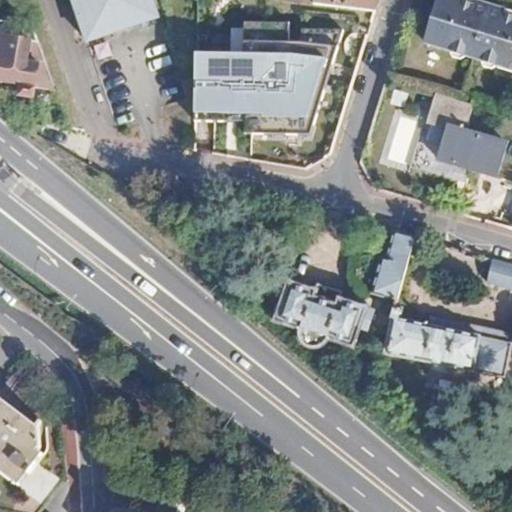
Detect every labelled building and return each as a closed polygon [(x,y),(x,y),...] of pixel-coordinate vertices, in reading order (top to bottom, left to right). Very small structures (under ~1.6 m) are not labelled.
[(73,0),(88,46),(164,23),(157,0),(73,0)] [(230,0),(197,0),(197,7),(229,11),(230,0)] [(314,0),(314,5),(375,13),(379,0),(314,0)] [(459,0),(458,0),(457,6),(490,16),(492,10),(459,0)] [(429,32),(434,34),(428,53),(451,60),(455,67),(465,70),(471,65),(475,67),(482,69),(485,76),(493,78),(500,74),(511,77),(511,22),(490,16),(457,6),(439,1),(429,32)] [(511,16),(492,10),(490,16),(511,22),(511,16)] [(4,21),(0,38),(0,81),(13,84),(33,88),(54,93),(45,67),(37,45),(31,27),(4,21)] [(326,72),(331,32),(255,22),(249,62),(286,67),(283,88),(322,93),(324,72),(326,72)] [(33,88),(13,84),(12,92),(32,96),(33,88)] [(400,112),(382,156),(406,165),(424,121),(400,112)] [(508,145),(450,127),(439,161),(498,179),(508,145)] [(390,258),(385,257),(375,293),(393,299),(401,301),(419,239),(397,233),(390,258)] [(488,280),(511,287),(511,266),(494,261),(488,280)] [(322,292),(292,283),(280,326),(307,334),(305,341),(305,346),(307,350),(311,353),(316,355),(322,355),(327,353),(331,350),(333,345),(334,342),(360,349),(366,330),(374,332),(380,312),(372,310),(373,307),(344,298),(341,307),(320,301),(322,292)] [(401,301),(393,299),(385,326),(393,328),(398,310),(401,301)] [(398,310),(393,328),(386,353),(506,377),(511,344),(511,332),(435,316),(433,328),(405,323),(407,311),(398,310)] [(0,473),(20,489),(46,453),(41,450),(43,446),(42,440),(40,433),(40,427),(43,422),(24,407),(20,412),(0,397),(0,473)]
